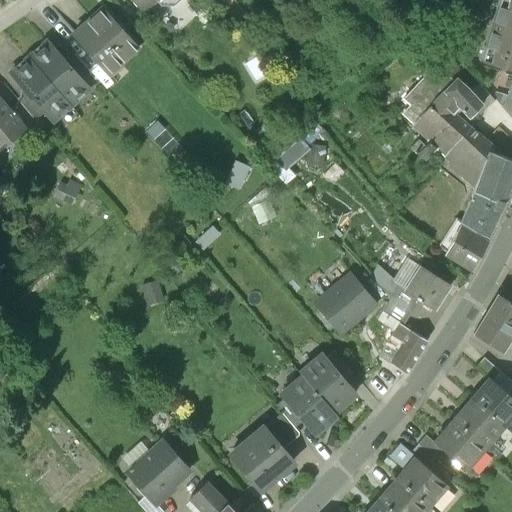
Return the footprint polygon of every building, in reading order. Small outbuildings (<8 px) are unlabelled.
[(131,0),(142,12),(156,0),(160,6),(173,6),(180,0),(131,0)] [(511,0),(499,0),(481,60),(511,69),(511,0)] [(138,48),(103,8),(73,35),(105,71),(118,60),(121,63),(138,48)] [(65,61),(47,41),(29,57),(71,105),(90,89),(81,80),(65,61)] [(456,71),(435,45),(423,54),(433,67),(444,81),(448,77),(456,71)] [(90,72),(74,53),(65,61),(81,80),(90,72)] [(71,105),(29,57),(11,73),(28,93),(44,112),(52,121),(71,105)] [(444,81),(433,67),(401,97),(410,105),(402,115),(431,141),(434,137),(455,115),(462,109),(470,117),(481,105),(482,104),(470,90),(469,92),(454,79),(452,81),(448,77),(444,81)] [(511,77),(506,97),(501,108),(511,120),(511,77)] [(494,100),(479,83),(470,90),(482,104),(481,105),(485,108),(494,100)] [(44,112),(28,93),(19,101),(35,120),(44,112)] [(26,128),(0,96),(0,142),(4,139),(8,143),(26,128)] [(455,115),(434,137),(431,141),(424,146),(417,153),(425,160),(436,149),(444,156),(454,144),(471,129),(455,115)] [(511,177),(511,160),(490,152),(494,147),(482,138),(471,129),(454,144),(444,156),(451,162),(448,165),(475,187),(473,191),(501,204),(511,177)] [(418,140),(411,148),(417,153),(424,146),(418,140)] [(501,204),(473,191),(460,221),(467,225),(487,237),(501,204)] [(486,244),(464,231),(467,225),(460,221),(455,219),(439,244),(438,246),(472,268),(486,244)] [(448,284),(420,267),(406,291),(433,308),(448,284)] [(374,302),(351,274),(315,304),(339,332),(374,302)] [(511,292),(502,286),(497,295),(511,304),(511,292)] [(416,302),(393,288),(382,313),(402,325),(416,302)] [(511,304),(497,295),(474,332),(503,350),(511,336),(511,304)] [(382,313),(377,320),(395,331),(382,352),(394,359),(390,365),(406,373),(427,340),(402,325),(382,313)] [(349,368),(334,350),(324,358),(340,376),(349,368)] [(324,358),(321,354),(299,372),(302,375),(333,411),(334,411),(355,393),(340,376),(324,358)] [(500,371),(484,357),(476,366),(489,377),(493,380),(500,371)] [(511,392),(511,381),(500,371),(493,380),(510,395),(511,392)] [(333,411),(302,375),(281,393),(284,397),(300,415),(314,432),(336,414),(334,411),(333,411)] [(493,380),(489,377),(470,398),(503,426),(511,414),(511,396),(510,395),(493,380)] [(300,415),(284,397),(275,405),(282,413),(291,423),(300,415)] [(503,426),(470,398),(453,419),(485,447),(503,426)] [(282,413),(264,428),(280,446),(298,431),(291,423),(282,413)] [(485,447),(453,419),(433,441),(442,449),(466,469),(485,447)] [(262,426),(229,454),(258,488),(263,488),(293,462),(280,446),(264,428),(262,426)] [(433,441),(425,434),(418,443),(434,457),(442,449),(433,441)] [(188,470),(162,441),(127,471),(154,501),(188,470)] [(410,452),(399,443),(389,455),(404,468),(395,479),(427,506),(447,484),(426,466),(410,452)] [(434,457),(418,443),(410,452),(426,466),(434,457)] [(422,511),(427,506),(395,479),(378,499),(392,511),(422,511)] [(204,483),(191,496),(206,511),(220,511),(227,506),(204,483)] [(392,511),(378,499),(366,511),(392,511)] [(261,511),(253,502),(243,511),(261,511)]
